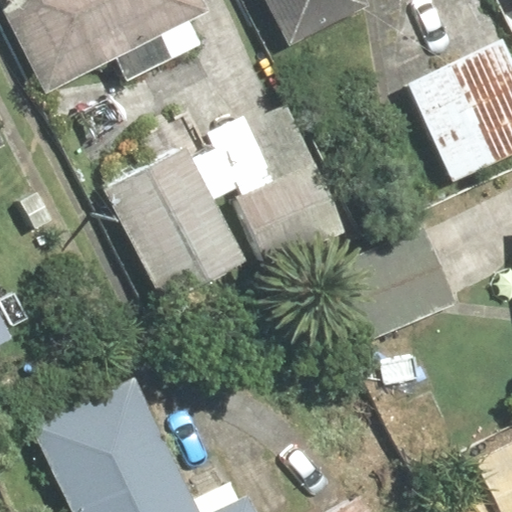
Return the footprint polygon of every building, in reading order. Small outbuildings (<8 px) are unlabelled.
[(6,0),(50,90),(219,10),(214,0),(6,0)] [(266,0),(288,43),(364,5),(361,0),(266,0)] [(511,43),(503,23),(404,67),(451,175),(511,148),(511,43)] [(181,124),(93,166),(154,294),(242,253),(181,124)] [(339,346),(438,306),(404,221),(305,261),(339,346)] [(0,287),(0,331),(19,322),(0,287)] [(136,362),(31,412),(78,511),(276,511),(256,468),(200,495),(136,362)] [(511,511),(511,442),(474,460),(497,511),(511,511)] [(471,511),(455,486),(425,504),(429,511),(471,511)]
